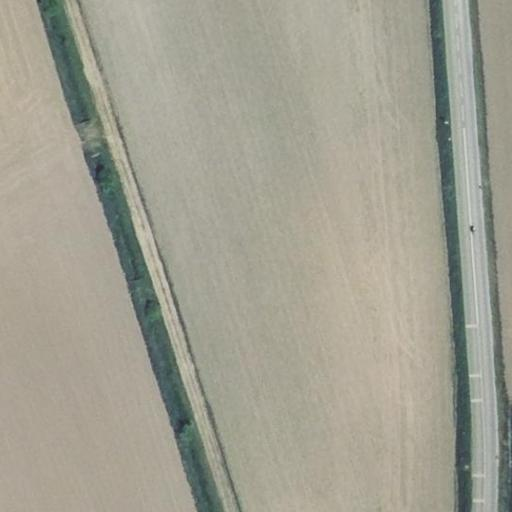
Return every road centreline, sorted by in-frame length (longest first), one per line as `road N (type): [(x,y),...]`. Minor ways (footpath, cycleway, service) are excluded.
road 1 (track): [(227,511),(62,0)]
road 2 (tertiary): [(484,511),(453,0)]
